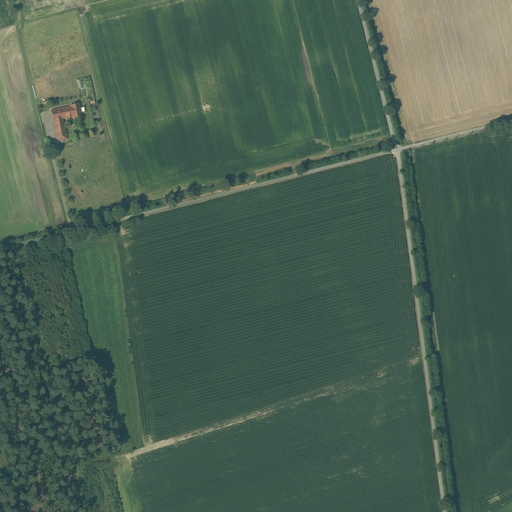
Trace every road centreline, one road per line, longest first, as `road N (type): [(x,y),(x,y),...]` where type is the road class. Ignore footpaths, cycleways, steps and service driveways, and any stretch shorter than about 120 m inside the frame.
road 1 (unclassified): [(396,149),(0,246)]
road 2 (unclassified): [(396,149),(444,511)]
road 3 (track): [(0,311),(56,511)]
road 4 (unclassified): [(358,0),(396,149)]
